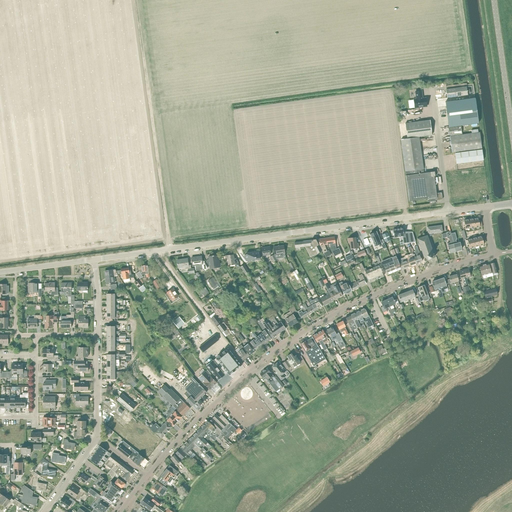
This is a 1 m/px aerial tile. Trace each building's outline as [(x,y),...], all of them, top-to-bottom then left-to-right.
[(466,83),(445,86),(446,89),(447,98),(461,96),(472,94),(471,86),(466,87),(466,83)] [(413,100),(415,108),(426,107),(425,98),(422,99),(421,91),(415,92),(416,99),(413,100)] [(449,127),(464,125),(478,123),(475,98),(445,102),(446,107),(447,112),(449,127)] [(407,138),(432,135),(430,120),(405,124),(407,138)] [(460,126),(448,127),(449,135),(461,134),(460,126)] [(480,132),(450,136),(452,152),(482,148),(480,132)] [(419,137),(401,140),(409,201),(428,199),(429,202),(436,201),(435,200),(442,199),(441,192),(440,193),(436,193),(434,176),(435,176),(434,172),(424,173),(419,137)] [(482,150),(455,153),(456,164),(483,160),(482,150)] [(441,225),(427,227),(427,234),(428,234),(428,236),(432,236),(432,233),(442,232),(441,225)] [(403,228),(393,229),(394,237),(402,236),(403,242),(403,244),(415,242),(412,232),(404,233),(403,228)] [(376,231),(370,234),(374,246),(379,245),(380,247),(382,246),(383,249),(386,247),(383,239),(380,241),(376,231)] [(450,231),(446,232),(447,239),(449,238),(451,245),(448,246),(448,249),(448,250),(449,250),(449,253),(456,251),(451,233),(450,231)] [(387,232),(382,235),(385,242),(390,240),(387,232)] [(451,233),(456,251),(462,249),(461,246),(461,245),(460,243),(457,243),(456,240),(457,239),(455,232),(451,233)] [(427,235),(417,239),(424,260),(434,257),(427,235)] [(334,237),(326,238),(327,244),(330,244),(330,248),(331,248),(335,256),(341,253),(339,248),(336,249),(334,237)] [(356,243),(355,237),(348,238),(348,243),(350,243),(351,249),(358,248),(358,243),(356,243)] [(327,244),(326,238),(318,239),(320,245),(326,257),(331,254),(329,250),(327,251),(324,245),(327,244)] [(315,239),(303,241),(306,246),(305,246),(310,257),(321,251),(315,239)] [(273,247),(274,254),(275,256),(276,259),(282,258),(282,257),(285,256),(283,246),(273,247)] [(415,257),(413,258),(415,264),(422,261),(420,255),(417,246),(414,247),(415,251),(414,251),(416,257),(415,257)] [(269,247),(262,248),(262,255),(270,254),(269,247)] [(394,249),(391,250),(393,257),(391,258),(396,269),(400,267),(396,256),(394,249)] [(247,254),(244,256),(249,262),(251,260),(253,262),(256,260),(256,259),(260,259),(259,252),(255,253),(255,252),(247,253),(247,254)] [(233,254),(225,256),(226,261),(227,261),(228,266),(235,265),(235,266),(239,266),(238,262),(237,260),(236,260),(236,258),(234,258),(233,254)] [(209,259),(206,261),(211,270),(213,268),(221,267),(221,263),(219,263),(218,260),(216,261),(216,255),(208,257),(209,259)] [(351,255),(345,258),(347,262),(349,266),(355,264),(353,259),(351,255)] [(409,260),(408,256),(407,255),(404,256),(405,256),(403,257),(404,258),(399,260),(401,268),(409,266),(407,260),(409,260)] [(201,256),(191,258),(192,266),(195,265),(195,268),(203,267),(205,270),(207,268),(204,263),(204,261),(202,261),(201,256)] [(187,258),(177,260),(178,268),(185,267),(185,269),(191,268),(190,265),(188,265),(187,258)] [(396,269),(391,258),(382,261),(384,267),(389,265),(391,271),(396,269)] [(379,265),(377,262),(374,264),(375,266),(372,268),(377,279),(383,276),(379,265)] [(377,279),(372,268),(366,271),(365,269),(366,269),(365,268),(364,269),(361,263),(358,264),(362,273),(365,272),(370,282),(377,279)] [(493,276),(491,269),(490,269),(488,263),(479,266),(482,279),(493,276)] [(490,264),(491,269),(493,274),(494,275),(498,274),(497,273),(495,263),(490,264)] [(244,264),(240,267),(244,274),(245,274),(246,275),(249,273),(248,272),(249,271),(244,264)] [(139,272),(136,274),(140,279),(143,277),(141,275),(146,274),(146,277),(149,277),(147,265),(141,266),(138,267),(139,272)] [(129,267),(121,269),(121,274),(123,274),(124,279),(134,277),(134,274),(132,274),(131,270),(129,271),(129,267)] [(470,268),(464,270),(466,278),(468,277),(470,277),(470,278),(473,277),(470,268)] [(113,270),(105,271),(107,284),(115,283),(114,276),(118,276),(115,270),(113,270)] [(296,270),(292,272),(297,280),(301,278),(296,270)] [(468,279),(468,277),(466,278),(464,270),(459,271),(461,279),(463,279),(464,285),(468,284),(467,279),(468,279)] [(360,280),(356,282),(358,288),(366,284),(363,279),(364,278),(362,274),(358,276),(360,280)] [(456,274),(449,276),(451,283),(454,282),(455,286),(459,285),(458,281),(456,274)] [(281,278),(280,279),(283,285),(288,281),(285,276),(281,278)] [(444,278),(438,280),(443,293),(445,292),(444,290),(448,288),(446,285),(445,282),(444,278)] [(139,279),(134,283),(138,288),(143,285),(139,279)] [(156,279),(153,282),(158,290),(162,287),(156,279)] [(212,279),(208,282),(212,288),(213,287),(214,289),(218,286),(219,288),(221,287),(217,281),(215,283),(212,279)] [(438,280),(432,282),(434,289),(435,291),(438,290),(439,294),(438,294),(439,298),(444,296),(443,293),(438,280)] [(328,282),(324,284),(328,292),(333,301),(342,296),(337,286),(335,283),(330,286),(328,282)] [(351,291),(347,282),(344,284),(342,283),(342,282),(339,283),(340,286),(340,287),(344,295),(351,291)] [(358,288),(356,282),(349,285),(348,282),(347,282),(351,291),(358,288)] [(0,297),(1,298),(1,294),(7,294),(7,293),(8,293),(8,290),(8,286),(7,286),(7,284),(0,283),(0,297)] [(38,283),(28,283),(28,292),(38,292),(38,297),(41,297),(41,290),(38,291),(38,283)] [(49,284),(45,284),(45,291),(54,291),(54,295),(58,295),(58,288),(55,288),(55,283),(49,283),(49,284)] [(74,305),(74,301),(74,295),(71,295),(71,283),(61,283),(61,291),(68,291),(68,297),(70,297),(71,305),(74,305)] [(199,288),(196,290),(198,292),(199,291),(201,295),(203,294),(204,295),(208,292),(203,285),(201,286),(202,288),(200,289),(199,288)] [(429,298),(428,294),(424,285),(418,287),(420,291),(417,292),(420,302),(424,300),(425,301),(428,299),(429,298)] [(178,296),(173,289),(168,293),(172,300),(178,296)] [(402,293),(398,295),(401,302),(405,300),(407,299),(407,300),(408,299),(410,299),(410,300),(412,299),(412,298),(416,296),(413,289),(409,291),(406,292),(402,293)] [(496,289),(484,292),(485,297),(497,294),(496,289)] [(323,305),(333,301),(328,292),(328,291),(326,293),(327,295),(324,296),(323,294),(319,297),(323,305)] [(392,297),(387,300),(393,312),(395,311),(392,305),(395,303),(392,297)] [(313,300),(318,309),(321,307),(316,298),(313,300)] [(314,311),(318,309),(313,300),(312,301),(310,302),(311,304),(312,304),(312,305),(311,305),(314,311)] [(393,312),(387,300),(381,303),(383,306),(381,308),(383,313),(387,311),(385,308),(387,307),(391,316),(394,315),(393,312)] [(214,301),(211,304),(218,311),(220,309),(214,301)] [(314,311),(311,305),(306,308),(305,305),(302,306),(303,307),(307,315),(314,311)] [(290,311),(283,316),(289,326),(297,322),(292,315),(296,312),(293,307),(289,309),(290,311)] [(307,315),(303,307),(300,309),(300,310),(297,312),(298,313),(297,313),(301,319),(307,315)] [(446,312),(442,314),(443,318),(446,317),(447,318),(448,317),(448,316),(453,314),(450,307),(445,309),(446,312)] [(365,308),(360,310),(365,321),(365,322),(367,326),(372,324),(370,318),(369,318),(365,308)] [(361,326),(364,325),(362,322),(365,321),(360,310),(355,313),(360,323),(360,324),(361,326)] [(46,323),(45,323),(45,328),(51,328),(51,326),(52,326),(52,322),(57,322),(57,312),(54,312),(54,315),(54,316),(46,316),(46,323)] [(61,320),(61,328),(71,328),(71,320),(68,320),(68,318),(74,318),(74,312),(71,312),(71,315),(66,315),(66,320),(61,320)] [(360,323),(355,313),(350,315),(354,322),(356,328),(361,326),(360,324),(360,323)] [(216,315),(211,318),(216,325),(221,322),(216,315)] [(357,328),(354,322),(350,315),(345,317),(352,331),(357,328)] [(28,319),(28,328),(37,328),(37,323),(41,323),(41,316),(34,316),(34,319),(28,319)] [(85,316),(79,316),(79,327),(82,327),(82,328),(88,327),(88,319),(85,319),(85,316)] [(263,318),(260,320),(265,328),(272,338),(285,329),(280,322),(278,324),(273,316),(268,319),(274,327),(271,328),(267,322),(266,323),(263,318)] [(179,317),(173,322),(178,329),(185,323),(179,317)] [(265,328),(260,320),(259,319),(256,321),(263,330),(265,328)] [(342,321),(336,324),(340,333),(343,331),(346,335),(348,334),(345,327),(342,321)] [(115,332),(115,331),(115,328),(119,328),(119,325),(115,325),(115,323),(109,323),(109,326),(106,326),(106,332),(115,332)] [(226,330),(221,323),(217,326),(222,333),(226,330)] [(175,327),(172,330),(181,342),(184,339),(175,327)] [(332,327),(326,330),(331,338),(333,336),(335,339),(336,338),(338,342),(342,340),(338,333),(337,334),(332,327)] [(262,333),(268,341),(269,341),(271,339),(271,338),(272,338),(268,333),(265,329),(262,332),(263,333),(262,333)] [(322,330),(317,333),(324,345),(331,341),(329,338),(328,338),(327,336),(326,337),(325,335),(325,334),(322,330)] [(171,332),(164,338),(167,342),(174,336),(171,332)] [(262,333),(255,339),(257,342),(258,341),(262,345),(268,341),(262,333)] [(327,349),(324,345),(317,333),(313,335),(317,342),(319,341),(324,351),(327,349)] [(0,343),(3,344),(3,345),(4,345),(8,345),(8,336),(5,336),(2,336),(2,335),(0,335),(0,343)] [(215,335),(210,339),(214,344),(219,340),(215,335)] [(306,341),(300,344),(309,359),(314,366),(326,359),(319,349),(318,347),(312,337),(311,338),(306,341)] [(249,343),(251,345),(252,346),(255,351),(262,345),(258,341),(257,342),(255,339),(249,343)] [(246,351),(249,355),(255,351),(252,346),(251,345),(249,343),(243,348),(245,351),(246,351)] [(204,344),(199,347),(203,352),(207,349),(204,344)] [(381,345),(376,347),(380,355),(387,352),(385,348),(383,349),(381,345)] [(76,357),(76,361),(83,361),(84,361),(84,356),(88,357),(88,347),(78,347),(78,352),(79,352),(79,357),(76,357)] [(47,349),(43,349),(43,357),(49,357),(49,361),(58,361),(58,355),(53,355),(53,348),(47,348),(47,349)] [(249,355),(246,351),(245,351),(243,348),(237,353),(243,360),(249,355)] [(210,358),(205,362),(207,365),(206,365),(218,380),(221,378),(222,377),(225,375),(227,373),(229,375),(231,374),(232,374),(236,371),(236,370),(241,366),(236,358),(234,355),(233,356),(233,355),(233,354),(232,353),(231,353),(231,352),(230,350),(229,351),(228,349),(226,350),(225,350),(222,352),(223,353),(221,354),(220,354),(217,356),(218,357),(213,361),(213,360),(212,360),(210,358)] [(287,361),(283,363),(287,369),(290,367),(292,368),(301,362),(297,357),(295,358),(291,354),(287,357),(289,359),(287,361)] [(49,364),(43,364),(43,372),(45,372),(46,372),(52,372),(52,368),(54,368),(54,364),(55,364),(55,361),(49,361),(49,364)] [(76,361),(74,361),(74,367),(78,367),(78,371),(88,371),(88,364),(85,364),(85,361),(83,361),(76,361)] [(274,373),(276,375),(278,378),(280,381),(285,377),(282,374),(286,371),(278,362),(272,367),(276,371),(274,373)] [(17,379),(17,374),(17,364),(12,364),(12,371),(6,371),(6,378),(12,378),(12,379),(17,379)] [(23,364),(17,364),(17,374),(20,374),(20,378),(27,378),(27,371),(23,371),(23,364)] [(278,378),(276,375),(274,377),(267,368),(260,374),(264,380),(266,379),(271,386),(276,392),(284,386),(278,378)] [(205,371),(199,378),(203,383),(209,389),(210,389),(214,393),(220,387),(216,383),(216,382),(210,376),(205,371)] [(181,373),(175,378),(184,387),(188,383),(183,378),(184,377),(181,373)] [(170,375),(165,380),(169,383),(174,378),(170,375)] [(71,377),(71,383),(74,383),(74,391),(88,391),(88,382),(78,382),(78,378),(71,377)] [(185,389),(187,392),(196,402),(207,392),(192,377),(189,379),(192,382),(185,389)] [(327,377),(320,381),(323,386),(330,382),(327,377)] [(46,383),(43,384),(43,390),(45,390),(45,392),(49,392),(49,390),(52,390),(52,387),(56,387),(56,380),(46,380),(46,383)] [(164,385),(158,391),(163,396),(173,406),(177,410),(183,416),(186,419),(193,412),(190,408),(177,396),(170,389),(169,390),(164,385)] [(196,402),(187,392),(184,394),(188,398),(186,400),(192,406),(196,402)] [(20,398),(20,408),(26,408),(26,400),(28,400),(28,402),(29,402),(29,393),(23,393),(23,395),(20,395),(20,398)] [(79,394),(73,394),(73,397),(76,397),(76,405),(88,405),(88,397),(79,397),(79,394)] [(122,394),(117,400),(131,411),(136,405),(122,394)] [(55,397),(44,397),(44,408),(55,408),(55,397)] [(168,412),(166,414),(168,416),(166,418),(168,419),(167,420),(173,425),(181,417),(175,412),(170,408),(169,409),(169,410),(168,412)] [(220,432),(221,433),(225,437),(227,439),(236,429),(230,423),(221,415),(219,417),(216,415),(210,421),(220,432)] [(77,424),(77,428),(86,427),(86,421),(81,421),(81,417),(74,417),(74,424),(77,424)] [(55,418),(50,418),(43,418),(43,426),(50,426),(55,426),(55,418)] [(208,420),(201,428),(207,434),(210,437),(214,441),(217,437),(220,440),(223,437),(220,434),(221,433),(220,432),(210,421),(208,420)] [(152,422),(148,426),(155,432),(155,431),(156,432),(162,438),(172,427),(166,422),(164,424),(163,423),(161,425),(162,426),(160,427),(156,423),(154,425),(152,422)] [(86,427),(77,428),(77,432),(74,432),(74,438),(81,438),(81,434),(86,434),(86,427)] [(201,428),(197,432),(206,441),(208,439),(210,437),(207,434),(201,428)] [(195,446),(204,454),(207,451),(203,448),(205,445),(209,449),(211,446),(207,442),(206,441),(197,432),(189,440),(195,446)] [(31,433),(31,442),(41,442),(41,433),(38,433),(31,433)] [(64,439),(63,445),(63,448),(74,450),(76,443),(67,441),(67,439),(64,439)] [(139,466),(145,458),(139,453),(123,440),(117,448),(139,466)] [(203,455),(204,454),(195,446),(189,440),(185,444),(191,450),(192,449),(199,456),(202,453),(203,455)] [(191,450),(185,444),(181,448),(187,454),(195,462),(196,460),(191,456),(194,453),(191,450)] [(100,446),(96,450),(104,456),(107,451),(100,446)] [(180,449),(175,453),(182,460),(186,455),(180,449)] [(96,450),(93,455),(100,460),(104,456),(96,450)] [(53,453),(51,462),(55,462),(64,464),(66,457),(59,456),(59,454),(53,453)] [(7,455),(1,455),(1,463),(1,465),(5,465),(10,465),(10,459),(10,457),(7,457),(7,455)] [(93,455),(90,460),(97,465),(100,460),(93,455)] [(104,464),(109,467),(111,466),(111,464),(113,462),(115,464),(118,460),(112,455),(104,464)] [(175,455),(171,458),(176,464),(175,465),(178,468),(177,468),(182,473),(185,471),(192,479),(194,478),(175,455)] [(43,458),(40,462),(43,464),(41,475),(55,477),(57,471),(47,469),(48,465),(50,463),(43,458)] [(134,472),(118,460),(115,464),(113,462),(111,464),(111,466),(109,467),(111,469),(107,474),(112,478),(116,473),(126,481),(130,476),(130,477),(134,472)] [(14,474),(11,474),(11,480),(15,480),(15,474),(22,474),(23,463),(14,463),(14,474)] [(161,476),(158,480),(165,485),(168,482),(170,484),(172,482),(171,481),(172,479),(174,481),(177,477),(176,475),(178,472),(176,470),(177,469),(172,464),(171,466),(170,465),(167,469),(167,468),(161,476)] [(32,486),(32,489),(46,491),(47,484),(38,482),(38,478),(40,476),(34,471),(32,474),(34,476),(34,477),(32,486)] [(78,476),(76,480),(80,482),(81,481),(84,484),(89,477),(82,473),(80,477),(78,476)] [(99,481),(96,484),(98,486),(99,487),(99,486),(102,489),(107,483),(103,480),(104,478),(100,476),(97,480),(99,481)] [(112,482),(109,485),(115,489),(117,485),(122,489),(123,486),(124,486),(126,485),(126,484),(126,483),(118,478),(114,484),(112,482)] [(152,489),(158,493),(162,496),(161,495),(166,489),(167,489),(163,486),(157,481),(152,489)] [(24,485),(21,490),(24,492),(22,502),(36,505),(38,498),(32,497),(33,492),(31,490),(24,485)] [(68,490),(67,492),(78,500),(81,496),(82,497),(84,494),(87,496),(88,497),(90,494),(81,488),(79,490),(72,485),(69,489),(68,490)] [(115,489),(109,485),(101,496),(98,493),(95,496),(98,498),(92,506),(95,508),(92,511),(94,511),(99,511),(100,511),(105,511),(109,506),(111,503),(115,499),(119,494),(122,489),(117,485),(115,489)] [(91,488),(88,492),(95,497),(95,496),(98,493),(91,488)] [(5,496),(0,503),(6,507),(8,503),(10,505),(14,500),(10,497),(6,494),(5,496)] [(64,496),(59,503),(67,509),(71,503),(72,505),(75,501),(70,497),(69,500),(64,496)] [(161,502),(158,500),(154,497),(151,500),(158,505),(161,502)] [(155,505),(145,498),(141,504),(151,511),(155,505)] [(24,505),(15,499),(12,503),(19,507),(18,509),(17,511),(28,511),(22,510),(22,508),(24,505)]
